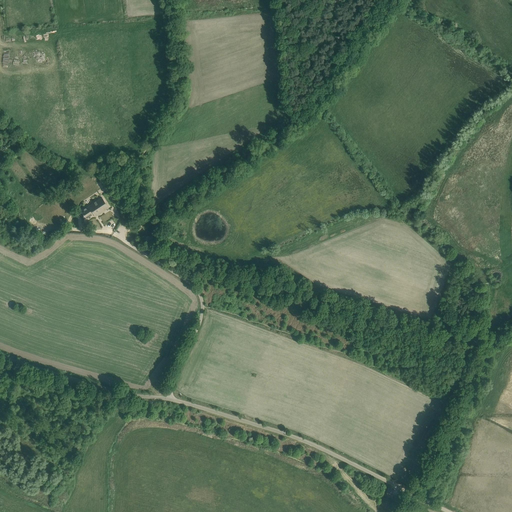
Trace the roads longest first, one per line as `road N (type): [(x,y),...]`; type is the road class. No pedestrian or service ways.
road 1 (unclassified): [(448,511),(295,437),(169,398)]
road 2 (unclassified): [(169,398),(201,298),(119,233)]
road 3 (unclassified): [(169,398),(123,393),(0,355)]
